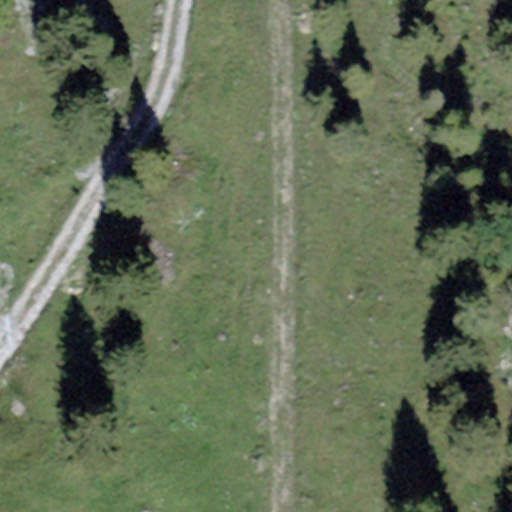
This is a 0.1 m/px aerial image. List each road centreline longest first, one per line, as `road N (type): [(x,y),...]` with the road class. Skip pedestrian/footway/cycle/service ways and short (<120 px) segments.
road 1 (track): [(270,0),(278,511)]
road 2 (track): [(180,0),(170,39),(0,352)]
